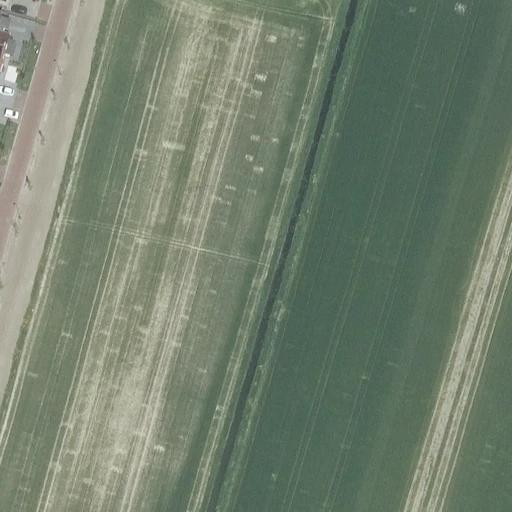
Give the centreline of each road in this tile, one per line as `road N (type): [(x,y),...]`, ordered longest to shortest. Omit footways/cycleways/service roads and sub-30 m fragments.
road 1 (track): [(421,511),(511,203)]
road 2 (residential): [(0,230),(65,0)]
